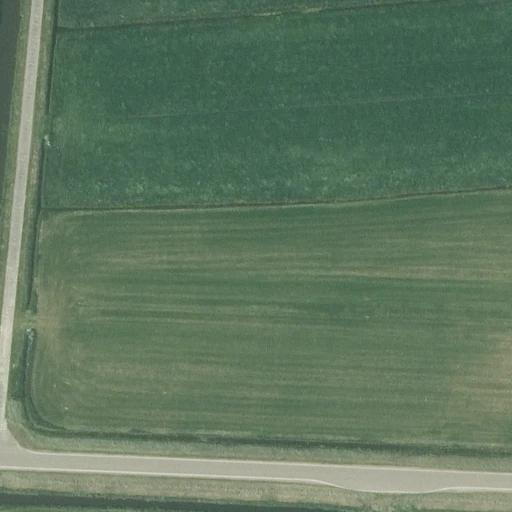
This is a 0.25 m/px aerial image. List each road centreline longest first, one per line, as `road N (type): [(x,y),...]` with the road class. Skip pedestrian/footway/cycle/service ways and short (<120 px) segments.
road 1 (unclassified): [(511,479),(0,462)]
road 2 (track): [(0,434),(36,0)]
